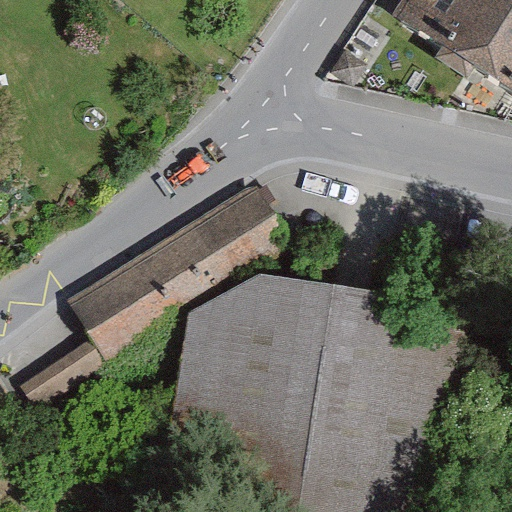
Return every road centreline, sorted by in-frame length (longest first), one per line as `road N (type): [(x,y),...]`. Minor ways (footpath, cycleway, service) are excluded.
road 1 (residential): [(256,122),(0,313)]
road 2 (residential): [(256,122),(511,174)]
road 3 (residential): [(339,0),(256,122)]
